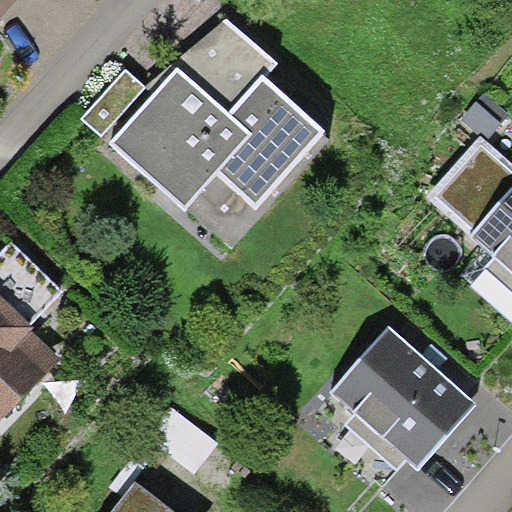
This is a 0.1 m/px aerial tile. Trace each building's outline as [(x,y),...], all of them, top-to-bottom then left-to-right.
[(0,0),(0,15),(13,0),(0,0)] [(344,141),(221,24),(121,128),(244,245),(344,141)] [(511,185),(451,246),(511,306),(511,185)] [(0,424),(54,370),(18,335),(56,298),(6,248),(0,253),(0,424)] [(459,410),(381,333),(314,400),(392,477),(459,410)] [(151,511),(131,494),(115,511),(151,511)]
